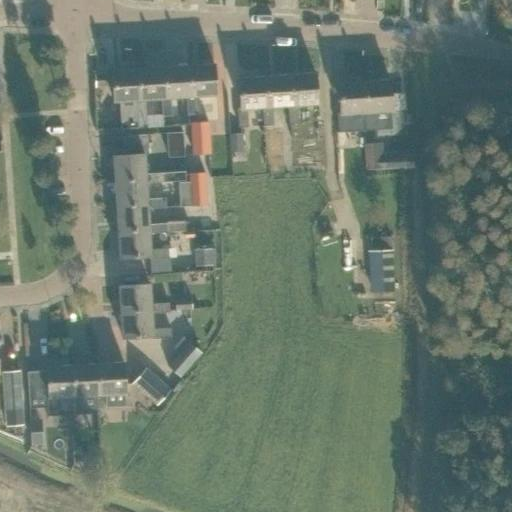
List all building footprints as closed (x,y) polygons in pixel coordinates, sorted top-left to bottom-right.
[(214,64),(187,65),(189,96),(186,97),(187,115),(197,114),(195,96),(216,95),(214,64)] [(162,67),(164,98),(161,98),(162,116),(171,116),(170,98),(186,97),(189,96),(187,65),(162,67)] [(139,100),(136,100),(137,125),(147,125),(145,99),(161,98),(164,98),(162,67),(137,69),(139,100)] [(120,101),(136,100),(139,100),(137,69),(111,70),(113,100),(111,100),(112,119),(121,119),(120,101)] [(112,84),(111,72),(95,73),(96,85),(112,84)] [(315,73),(288,75),(290,105),(288,106),(289,124),(298,123),(297,105),(317,104),(315,73)] [(263,76),(265,107),(262,107),(264,125),(273,125),(272,107),(288,106),(290,105),(288,75),(263,76)] [(265,107),(263,76),(238,78),(240,108),(237,108),(238,127),(248,126),(246,108),(262,107),(265,107)] [(373,112),(392,110),(392,115),(406,114),(404,92),(390,93),(389,80),(363,81),(365,112),(363,112),(364,130),(374,129),(373,112)] [(337,113),(338,132),(347,131),(346,113),(363,112),(365,112),(363,81),(338,83),(340,113),(337,113)] [(210,154),(208,122),(191,123),(193,155),(210,154)] [(167,147),(183,146),(182,132),(166,133),(167,147)] [(229,133),(230,151),(243,151),(243,133),(229,133)] [(115,182),(146,180),(146,183),(185,181),(185,171),(145,174),(144,154),(148,153),(147,134),(124,135),(125,155),(113,155),(115,182)] [(325,135),(294,136),(294,165),(326,165),(325,135)] [(364,144),(366,165),(383,164),(382,143),(364,144)] [(204,173),(189,174),(189,182),(191,206),(206,205),(204,173)] [(115,182),(116,207),(147,206),(147,208),(165,207),(165,198),(147,199),(146,183),(146,180),(115,182)] [(118,233),(149,231),(149,234),(167,232),(166,223),(148,224),(147,208),(147,206),(116,207),(118,233)] [(167,232),(185,231),(185,221),(166,222),(166,223),(167,232)] [(149,231),(118,233),(119,258),(149,256),(149,259),(168,258),(168,248),(150,250),(149,234),(149,231)] [(195,266),(212,265),(211,249),(194,250),(195,266)] [(369,251),(371,291),(394,291),(392,250),(369,251)] [(118,286),(120,312),(151,310),(151,313),(169,312),(168,303),(150,304),(149,284),(118,286)] [(192,309),(191,299),(176,300),(176,309),(192,309)] [(151,313),(151,310),(120,312),(122,337),(151,336),(151,338),(170,337),(170,328),(152,329),(151,313)] [(180,352),(168,366),(180,377),(201,353),(193,345),(183,356),(180,352)] [(96,363),(98,394),(96,395),(97,413),(106,412),(106,407),(126,406),(123,362),(96,363)] [(80,414),(97,413),(96,395),(98,394),(96,363),(71,365),(73,396),(70,396),(71,413),(71,414),(80,414)] [(48,396),(45,396),(46,416),(56,415),(55,414),(71,413),(70,396),(73,396),(71,365),(46,366),(46,369),(26,370),(28,394),(48,393),(48,396)] [(170,389),(146,368),(132,383),(145,394),(148,389),(161,400),(170,389)] [(1,371),(4,410),(22,408),(20,370),(1,371)]
